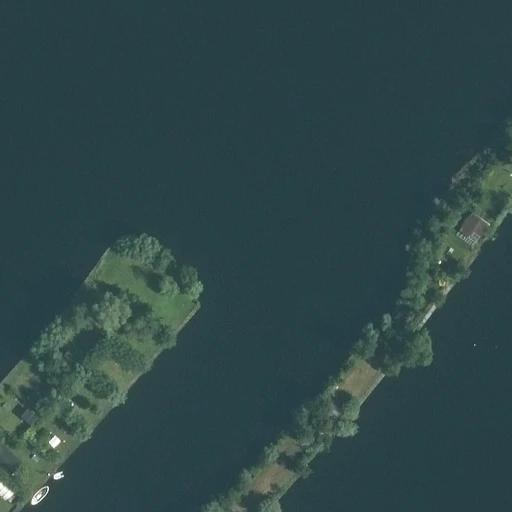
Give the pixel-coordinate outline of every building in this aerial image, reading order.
[(472,212),(461,226),(479,239),(490,225),(472,212)] [(397,314),(390,323),(400,331),(407,321),(397,314)] [(68,350),(59,362),(68,370),(78,358),(68,350)] [(40,395),(31,405),(39,412),(47,402),(40,395)] [(63,395),(58,401),(64,407),(70,401),(63,395)] [(327,405),(320,414),(333,424),(340,416),(327,405)] [(30,412),(23,420),(31,427),(38,419),(30,412)] [(31,430),(28,434),(33,439),(37,436),(31,430)] [(1,444),(0,444),(0,470),(8,477),(21,463),(1,444)]
